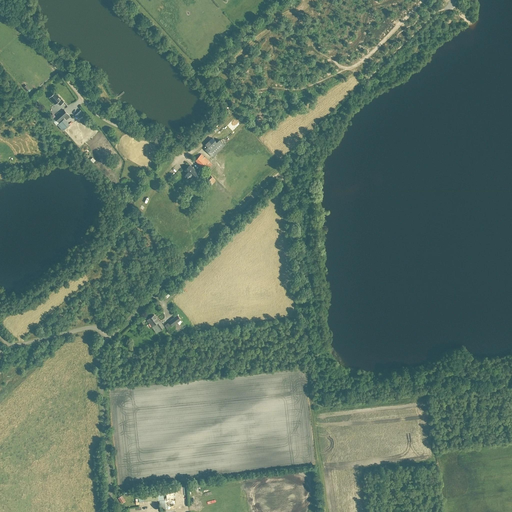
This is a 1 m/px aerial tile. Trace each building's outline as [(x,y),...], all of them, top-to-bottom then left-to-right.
[(54,91),(59,87),(55,83),(51,87),(54,91)] [(55,93),(49,98),(55,104),(57,102),(60,105),(64,102),(61,99),(55,93)] [(58,122),(68,114),(64,110),(55,118),(58,122)] [(64,118),(57,125),(63,131),(70,124),(64,118)] [(206,149),(213,156),(225,144),(220,140),(217,143),(213,138),(206,144),(209,147),(206,149)] [(202,154),(196,160),(207,170),(212,164),(202,154)] [(194,180),(200,174),(190,165),(185,169),(188,172),(186,174),(190,178),(191,177),(194,180)] [(205,182),(210,186),(216,180),(211,175),(205,182)] [(154,315),(147,320),(156,333),(164,327),(159,321),(154,315)] [(169,321),(172,325),(181,319),(177,315),(169,321)] [(128,492),(128,494),(128,496),(138,495),(138,498),(136,499),(136,502),(135,502),(135,506),(139,506),(139,502),(161,500),(161,497),(160,497),(160,493),(158,493),(157,489),(128,492)]
